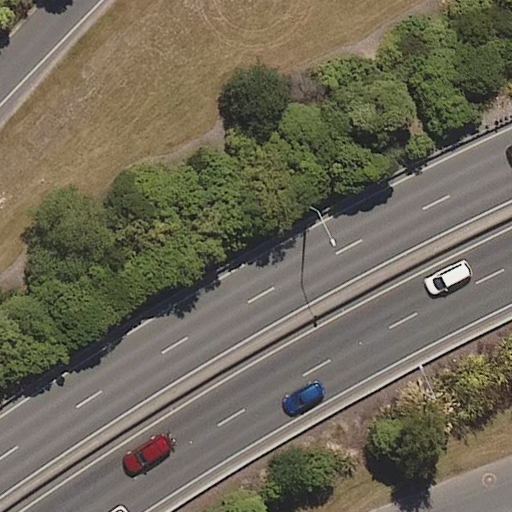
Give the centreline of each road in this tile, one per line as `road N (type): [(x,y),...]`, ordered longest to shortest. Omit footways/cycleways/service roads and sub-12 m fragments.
road 1 (motorway): [(0,457),(239,311),(511,167)]
road 2 (motorway): [(511,262),(337,353),(80,511)]
